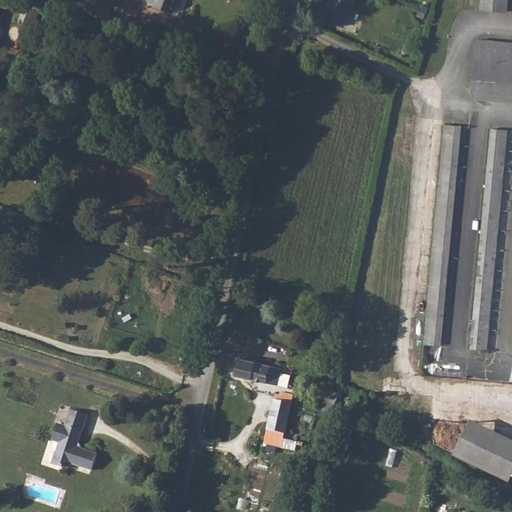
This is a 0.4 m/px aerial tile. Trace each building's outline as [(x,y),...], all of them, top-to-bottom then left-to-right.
[(38,26),(46,5),(34,0),(31,0),(24,21),(38,26)] [(87,0),(80,18),(103,27),(112,4),(100,0),(87,0)] [(148,0),(149,0),(173,9),(177,0),(148,0)] [(348,35),(360,2),(356,0),(336,0),(327,26),(348,35)] [(480,0),(479,10),(504,12),(505,0),(480,0)] [(511,44),(477,42),(472,99),(511,102),(511,44)] [(460,128),(446,127),(428,329),(442,331),(460,128)] [(491,128),(473,332),(489,333),(507,129),(491,128)] [(277,382),(279,366),(240,358),(237,374),(277,382)] [(281,398),(272,445),(291,449),(292,442),(284,441),(286,436),(291,437),(298,394),(296,394),(282,390),(281,398)] [(71,410),(65,425),(58,423),(52,441),(58,443),(51,465),(63,469),(63,467),(71,469),(72,465),(92,472),(98,453),(78,446),(88,416),(71,410)] [(511,476),(511,442),(471,422),(454,457),(509,483),(511,476)] [(292,442),(291,449),(304,451),(306,445),(297,443),(292,442)]
